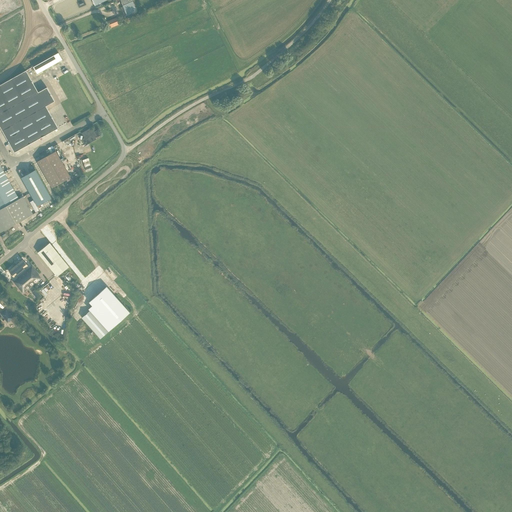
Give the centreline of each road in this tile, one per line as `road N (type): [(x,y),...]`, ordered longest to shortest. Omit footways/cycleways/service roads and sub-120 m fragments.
road 1 (unclassified): [(0,263),(126,151),(37,0)]
road 2 (track): [(330,0),(261,70),(176,114),(126,151)]
road 3 (track): [(76,372),(21,418),(43,456),(0,488)]
